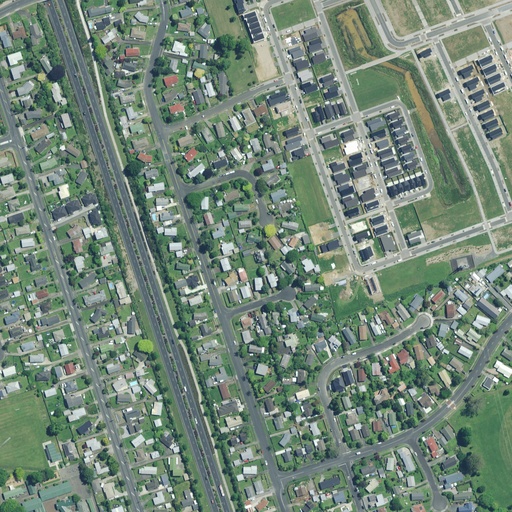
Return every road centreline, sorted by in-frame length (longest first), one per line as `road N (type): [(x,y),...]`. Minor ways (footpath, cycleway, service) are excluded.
road 1 (primary): [(216,511),(48,0)]
road 2 (primary): [(60,0),(228,511)]
road 3 (tertiary): [(138,511),(15,139)]
road 4 (residential): [(344,458),(323,392),(326,370),(424,320)]
road 5 (residential): [(406,254),(357,267),(309,132)]
road 6 (residential): [(389,205),(431,185),(404,107),(356,116)]
road 7 (residential): [(276,480),(222,315)]
road 8 (residential): [(511,216),(448,68)]
road 9 (unclassified): [(409,435),(461,393),(511,318)]
road 10 (residential): [(160,132),(289,78)]
road 11 (residential): [(160,132),(148,81),(164,22),(161,0)]
road 12 (residential): [(222,315),(180,192)]
road 13 (residential): [(267,221),(247,174),(180,192)]
